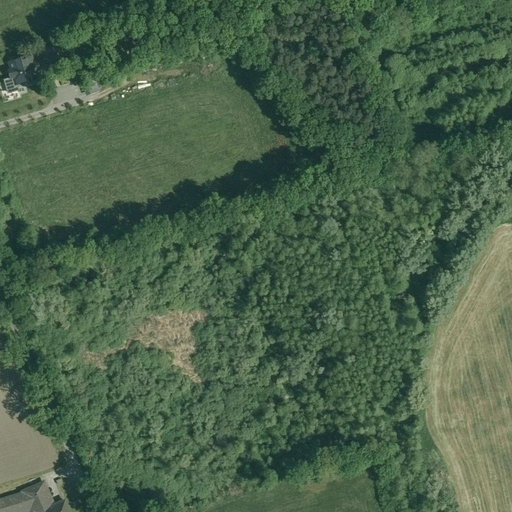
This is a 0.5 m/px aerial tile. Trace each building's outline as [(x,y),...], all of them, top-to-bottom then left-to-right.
[(83,41),(64,46),(68,57),(86,52),(83,41)] [(54,48),(46,50),(49,62),(57,60),(54,48)] [(31,57),(10,64),(11,70),(9,71),(11,79),(14,78),(16,85),(37,79),(35,72),(38,71),(36,63),(33,64),(31,57)] [(89,95),(99,91),(93,75),(83,78),(89,95)] [(54,506),(44,483),(22,492),(23,494),(0,501),(0,511),(24,511),(30,510),(30,511),(69,511),(64,501),(54,506)]
